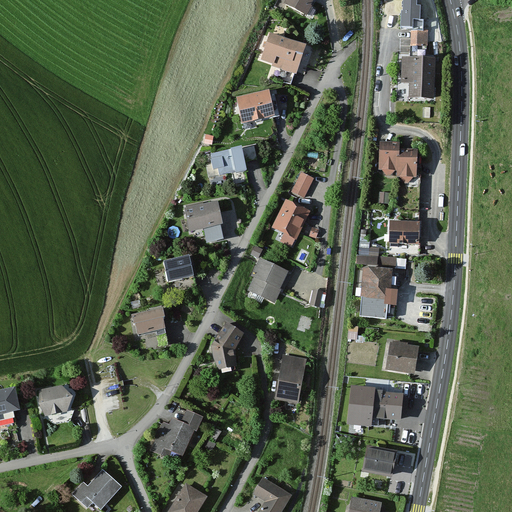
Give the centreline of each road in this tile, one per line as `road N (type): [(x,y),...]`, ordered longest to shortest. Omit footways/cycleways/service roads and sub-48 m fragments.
road 1 (secondary): [(449,0),(461,77),(453,294),(417,511)]
road 2 (residential): [(321,89),(171,388),(121,445)]
road 3 (residential): [(321,277),(343,113),(339,91),(321,89)]
road 4 (residential): [(224,511),(261,438),(266,394)]
road 5 (residential): [(121,445),(0,469)]
